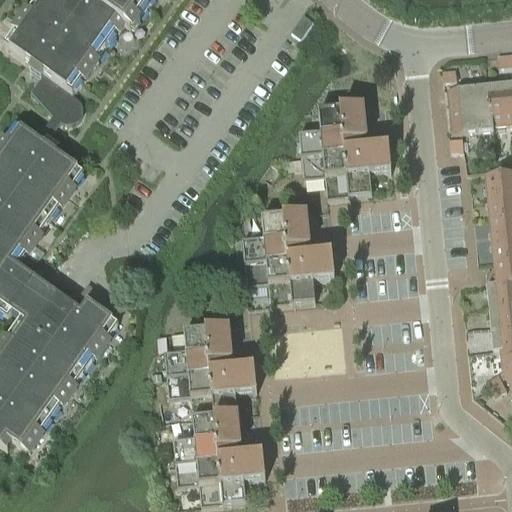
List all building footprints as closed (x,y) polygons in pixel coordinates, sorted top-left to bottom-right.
[(41,0),(38,5),(29,18),(26,16),(19,26),(12,37),(14,38),(4,53),(33,73),(30,77),(41,84),(43,80),(72,101),(82,87),(85,89),(92,78),(99,68),(97,66),(106,53),(116,40),(118,42),(125,32),(133,38),(141,26),(138,25),(148,12),(155,0),(158,0),(159,0),(41,0)] [(291,38),(300,45),(313,27),(303,20),(291,38)] [(499,75),(507,74),(506,61),(497,62),(499,75)] [(457,88),(455,76),(442,77),(443,89),(457,88)] [(0,318),(7,323),(11,318),(19,323),(6,342),(4,340),(0,345),(0,451),(7,456),(7,455),(7,454),(11,447),(29,459),(35,451),(44,439),(41,437),(51,424),(60,410),(63,412),(70,402),(77,392),(75,390),(84,377),(93,364),(96,365),(103,355),(110,345),(108,343),(118,329),(114,327),(123,315),(87,290),(79,301),(87,307),(80,317),(68,308),(70,304),(56,294),(53,297),(17,271),(25,259),(28,261),(35,251),(42,240),(40,239),(49,226),(59,212),(61,214),(69,204),(76,194),(73,192),(84,178),(55,157),(57,153),(48,146),(61,127),(63,128),(64,129),(65,129),(66,129),(67,130),(68,130),(69,130),(70,130),(71,130),(72,130),(74,129),(75,129),(76,128),(77,128),(78,127),(79,126),(80,125),(81,124),(82,123),(82,121),(83,120),(83,119),(83,117),(83,116),(83,115),(83,113),(83,112),(83,111),(82,110),(81,108),(80,107),(79,106),(78,105),(77,104),(72,101),(43,80),(41,84),(31,98),(53,121),(37,144),(15,129),(5,143),(3,141),(0,145),(0,318)] [(492,130),(511,128),(511,119),(509,89),(487,91),(490,113),(491,130),(492,130)] [(448,94),(450,117),(490,113),(487,91),(448,94)] [(327,206),(372,202),(370,180),(391,178),(389,154),(373,156),(370,125),(372,125),(373,125),(372,112),(371,112),(371,114),(363,115),(363,113),(318,118),(320,139),(298,141),(303,186),(324,184),(327,206)] [(491,130),(490,113),(450,117),(452,139),(493,136),(492,130),(491,130)] [(463,157),(462,145),(449,146),(450,158),(463,157)] [(300,165),(287,166),(288,177),(301,176),(300,165)] [(511,178),(486,182),(488,204),(511,201),(511,178)] [(511,223),(511,201),(488,204),(490,226),(511,223)] [(332,261),(316,263),(313,231),(316,232),(315,219),(314,219),(315,221),(306,221),(306,220),(261,225),(263,246),(242,248),(246,293),(268,291),(270,313),(315,308),(313,287),(334,285),(332,261)] [(492,247),(511,245),(511,223),(490,226),(492,247)] [(511,245),(492,247),(495,270),(511,267),(511,245)] [(497,290),(511,288),(511,267),(495,270),(495,274),(497,289),(497,290)] [(511,310),(511,288),(497,290),(497,289),(486,290),(488,313),(511,310)] [(491,334),(511,331),(511,310),(488,313),(491,334)] [(511,353),(511,331),(491,334),(493,357),(501,356),(501,355),(511,353)] [(190,405),(192,425),(237,421),(235,401),(257,399),(254,375),(239,376),(236,345),(238,346),(239,346),(237,333),(237,334),(229,335),(228,334),(183,339),(185,360),(164,362),(168,408),(190,405)] [(503,377),(508,386),(511,383),(511,353),(501,355),(501,356),(503,377)] [(490,395),(502,389),(498,381),(486,387),(490,395)] [(502,389),(490,395),(495,403),(506,396),(502,389)] [(237,422),(237,421),(192,425),(194,447),(173,449),(177,494),(199,492),(200,511),(217,511),(246,509),(244,488),(265,486),(263,462),(248,463),(244,432),(247,433),(246,420),(246,421),(237,422)]
